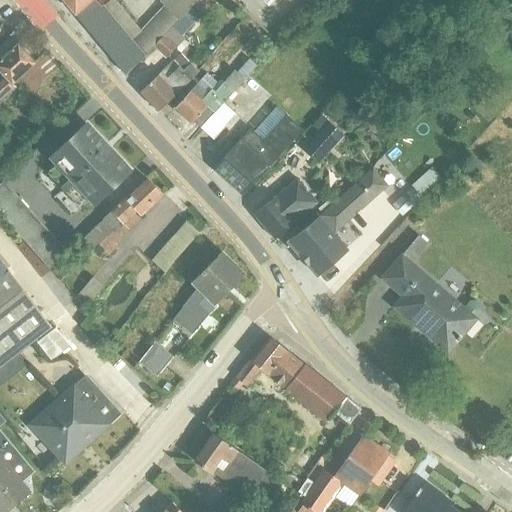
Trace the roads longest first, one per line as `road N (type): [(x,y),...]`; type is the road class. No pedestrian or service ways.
road 1 (tertiary): [(33,0),(255,250),(277,289)]
road 2 (tertiary): [(511,492),(421,431),(333,356),(277,289)]
road 3 (tertiary): [(277,289),(201,395),(95,511)]
road 4 (unknown): [(168,433),(62,308)]
